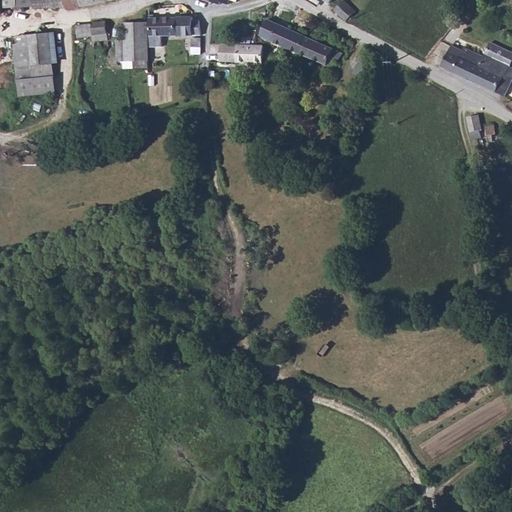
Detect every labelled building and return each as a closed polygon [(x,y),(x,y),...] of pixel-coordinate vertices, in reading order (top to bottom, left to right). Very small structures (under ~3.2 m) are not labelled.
[(342,0),(340,0),(333,9),(343,19),(347,15),(353,11),(342,0)] [(273,12),(270,4),(263,6),(259,6),(261,14),(273,12)] [(147,23),(149,49),(160,48),(160,38),(194,35),(200,35),(199,19),(191,20),(190,16),(147,19),(147,23)] [(282,42),(290,26),(271,16),(261,32),(282,42)] [(91,22),(93,41),(108,40),(105,20),(91,22)] [(143,23),(122,24),(123,42),(113,43),(113,64),(123,63),(124,70),(145,68),(143,23)] [(308,35),(290,26),(282,42),(300,50),(308,35)] [(54,32),(12,38),(20,96),(54,91),(51,64),(57,63),(54,32)] [(345,53),(308,35),(300,50),(327,63),(333,56),(338,59),(345,53)] [(200,47),(200,38),(191,39),(192,47),(200,47)] [(449,49),(443,62),(474,78),(485,55),(463,44),(455,39),(450,49),(449,49)] [(485,55),(474,78),(505,95),(511,78),(511,66),(509,65),(511,57),(511,51),(491,42),(489,47),(485,55)] [(237,47),(221,46),(221,61),(237,61),(237,47)] [(193,56),(201,56),(200,47),(192,47),(193,56)] [(262,48),(237,47),(237,61),(262,62),(262,48)] [(480,115),(470,117),(474,138),(480,137),(478,128),(482,128),(480,115)] [(497,134),(498,125),(489,127),(489,136),(497,134)]
